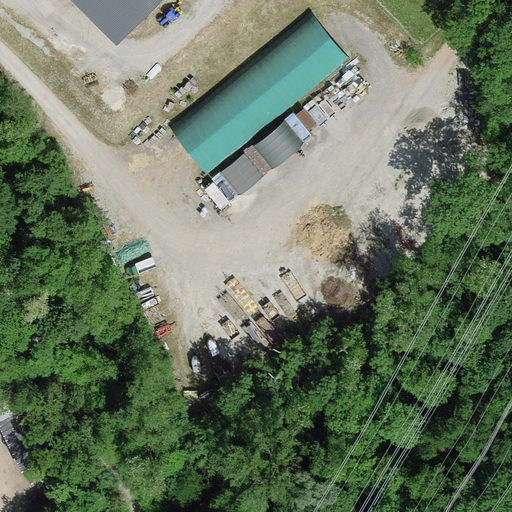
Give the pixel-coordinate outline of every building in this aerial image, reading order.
[(87,0),(118,30),(147,0),(87,0)] [(172,123),(209,169),(350,58),(313,12),(172,123)] [(288,112),(209,183),(228,205),(307,134),(288,112)] [(0,343),(0,419),(6,418),(34,403),(15,364),(11,366),(0,343)] [(34,403),(6,418),(31,465),(67,446),(42,399),(34,403)]
